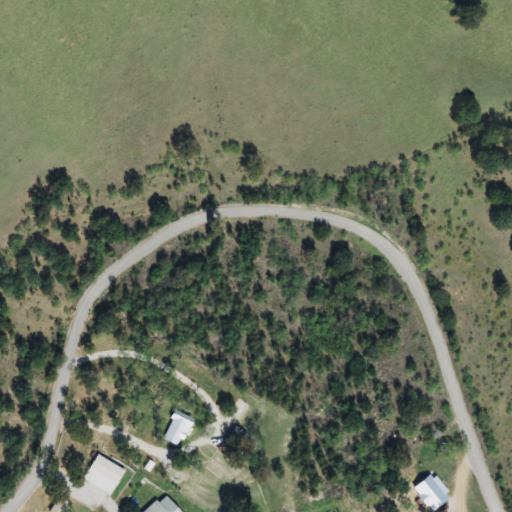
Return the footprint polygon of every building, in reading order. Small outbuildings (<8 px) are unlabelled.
[(229,417),(238,423),(251,406),(242,399),(229,417)] [(176,446),(192,428),(180,417),(164,435),(176,446)] [(414,489),(433,511),(435,511),(442,506),(446,511),(452,511),(460,506),(433,473),(414,489)] [(146,511),(183,511),(167,494),(146,511)] [(66,511),(72,505),(62,498),(52,511),(66,511)]
